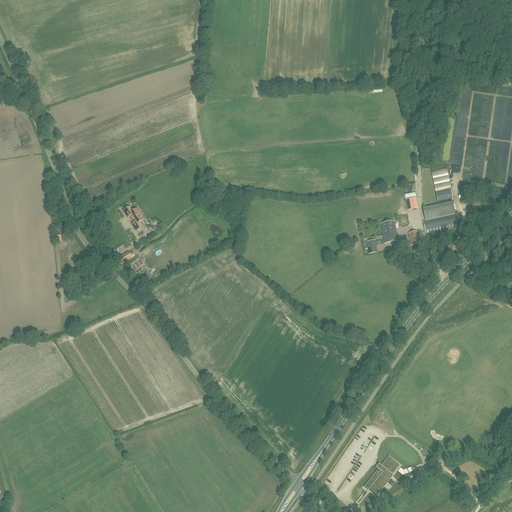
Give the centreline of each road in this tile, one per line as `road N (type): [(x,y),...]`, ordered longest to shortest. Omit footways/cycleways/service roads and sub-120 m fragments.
road 1 (unclassified): [(296,482),(83,240),(0,38)]
road 2 (secondary): [(333,433),(410,321),(511,213)]
